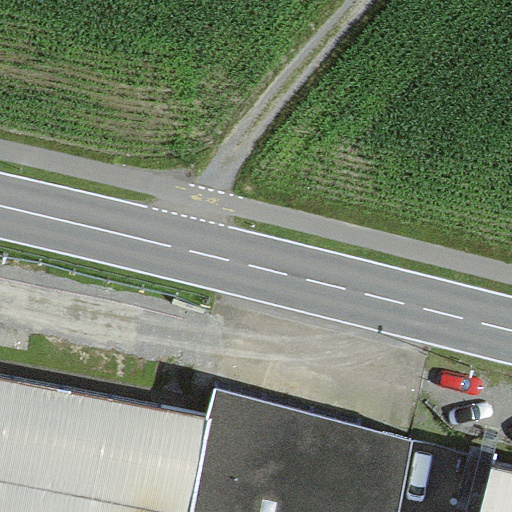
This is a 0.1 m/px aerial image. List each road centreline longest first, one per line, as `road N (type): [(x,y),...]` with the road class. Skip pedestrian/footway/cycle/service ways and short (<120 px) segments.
road 1 (primary): [(511,329),(0,206)]
road 2 (track): [(378,0),(235,164),(179,245)]
